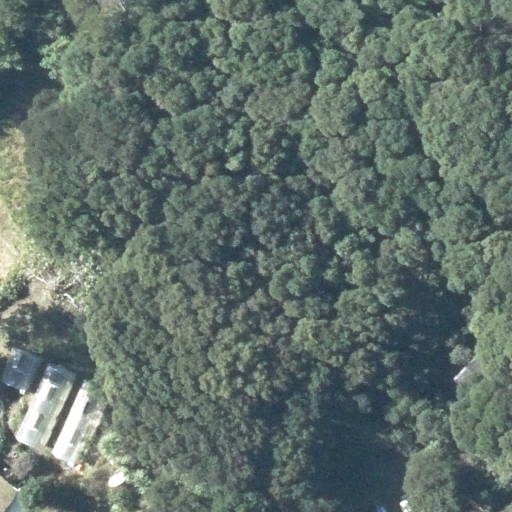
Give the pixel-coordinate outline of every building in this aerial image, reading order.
[(29,392),(46,359),(18,345),(2,378),(29,392)] [(511,370),(487,349),(460,378),(488,403),(511,378),(511,370)] [(43,449),(76,374),(53,364),(35,404),(19,397),(5,428),(19,433),(17,438),(43,449)] [(80,466),(114,394),(89,382),(54,455),(80,466)] [(253,511),(244,501),(230,511),(253,511)]
